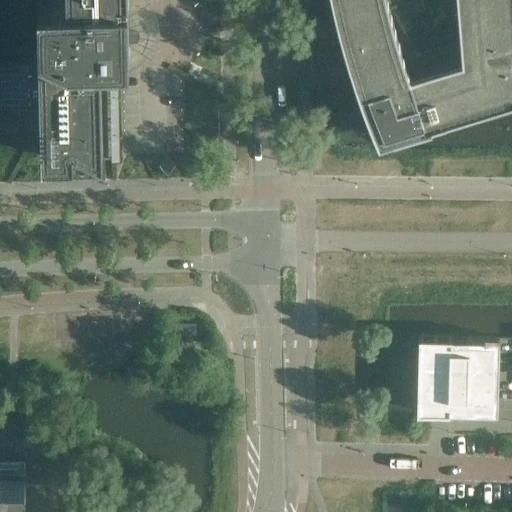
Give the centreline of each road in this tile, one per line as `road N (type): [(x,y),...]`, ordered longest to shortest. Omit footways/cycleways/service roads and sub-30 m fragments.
road 1 (tertiary): [(270,215),(0,224)]
road 2 (tertiary): [(0,269),(270,265)]
road 3 (residential): [(270,240),(511,243)]
road 4 (residential): [(511,471),(272,463)]
road 5 (residential): [(270,215),(269,0)]
road 6 (unclassified): [(272,463),(270,265)]
road 7 (unclassified): [(56,511),(57,442),(0,442)]
